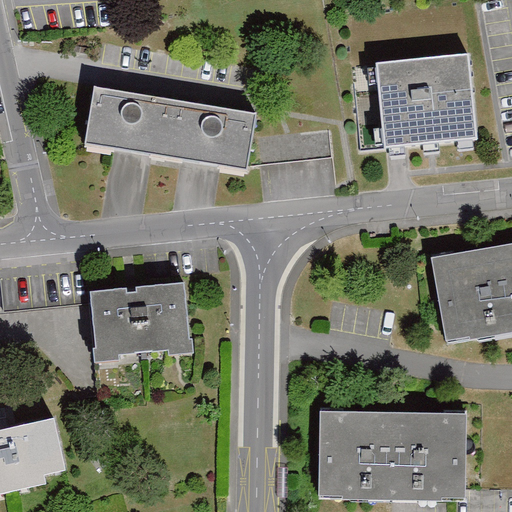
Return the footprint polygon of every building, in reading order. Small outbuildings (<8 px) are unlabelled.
[(463,61),(372,68),(378,152),(469,146),(463,61)] [(255,115),(91,90),(82,147),(246,171),(255,115)] [(511,245),(429,259),(443,346),(511,334),(511,245)] [(185,281),(90,291),(98,362),(193,351),(185,281)] [(62,418),(0,431),(0,497),(43,488),(40,474),(73,467),(62,418)] [(459,423),(305,419),(303,506),(456,509),(459,423)]
